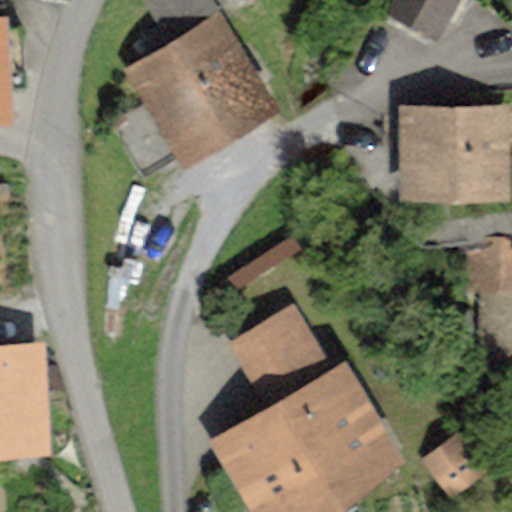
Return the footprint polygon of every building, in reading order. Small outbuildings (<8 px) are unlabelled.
[(161,0),(183,35),(237,1),(236,0),(161,0)] [(437,37),(460,0),(393,0),(389,7),(437,37)] [(118,103),(160,170),(194,149),(201,160),(298,99),(237,1),(183,35),(140,61),(153,82),(118,103)] [(0,117),(19,116),(11,9),(0,10),(0,117)] [(511,192),(511,96),(428,98),(429,194),(511,192)] [(482,289),(498,289),(497,347),(511,347),(511,236),(506,236),(506,245),(483,248),(482,289)] [(367,352),(355,359),(316,297),(250,338),(288,400),(230,436),(276,511),(334,511),(430,453),(367,352)] [(0,453),(73,449),(66,334),(0,337),(0,453)] [(511,462),(482,424),(444,455),(474,493),(511,462)]
